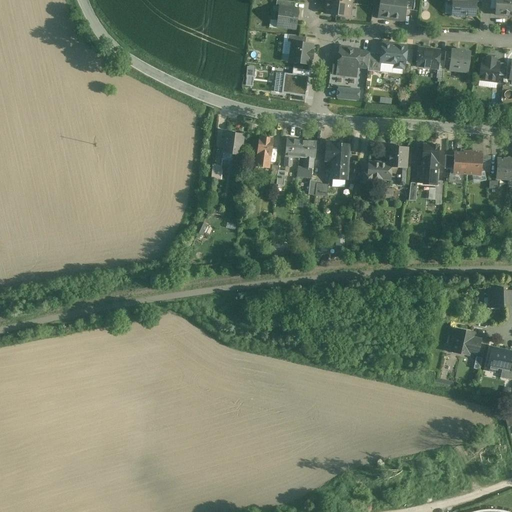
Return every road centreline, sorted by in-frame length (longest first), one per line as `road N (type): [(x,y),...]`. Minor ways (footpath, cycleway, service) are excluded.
road 1 (unclassified): [(321,120),(246,109),(176,85),(121,53),(82,0)]
road 2 (residential): [(320,28),(511,37)]
road 3 (unclassified): [(511,130),(321,120)]
